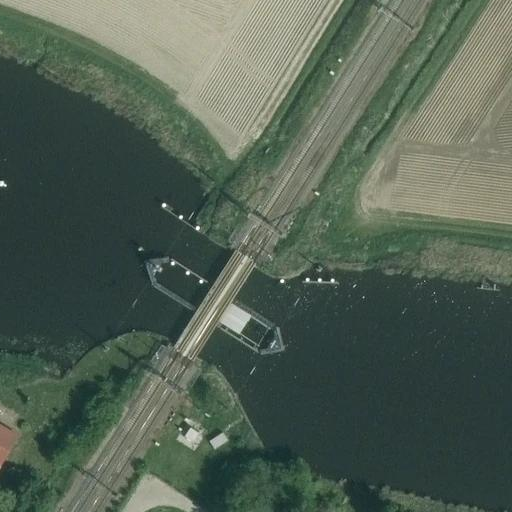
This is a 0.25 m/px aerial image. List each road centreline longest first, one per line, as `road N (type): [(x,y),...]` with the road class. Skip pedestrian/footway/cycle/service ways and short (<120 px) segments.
road 1 (track): [(236,161),(192,114),(111,56),(0,8)]
road 2 (track): [(335,0),(204,215),(220,236)]
